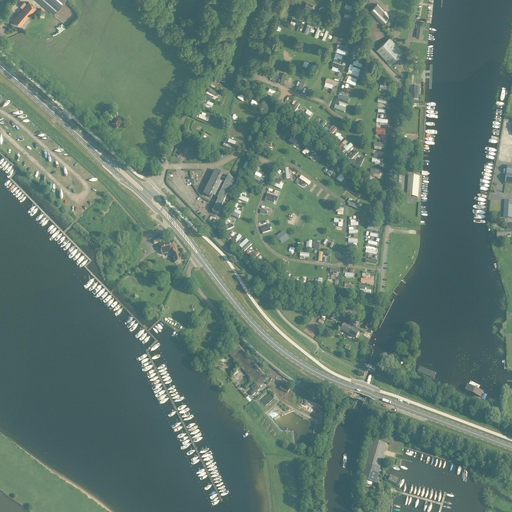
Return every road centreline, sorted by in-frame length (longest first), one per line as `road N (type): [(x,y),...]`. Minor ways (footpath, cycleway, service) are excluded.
road 1 (unclassified): [(147,191),(158,180),(270,290),(372,310),(380,298),(402,83),(360,35),(364,0)]
road 2 (secondary): [(511,447),(299,362),(252,323),(207,267)]
